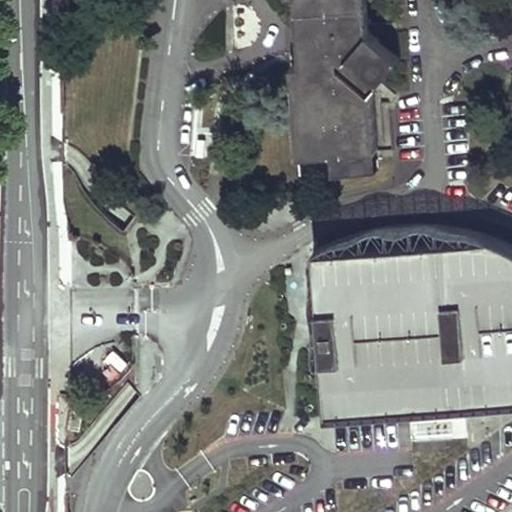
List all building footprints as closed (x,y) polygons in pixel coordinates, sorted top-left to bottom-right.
[(296,0),(300,58),(300,62),(292,62),(299,171),(331,169),(329,152),(373,149),(369,87),(396,56),(365,28),(363,0),(296,0)] [(373,149),(329,152),(331,169),(375,167),(373,149)] [(316,250),(328,417),(511,402),(511,251),(492,239),(316,250)] [(133,281),(131,281),(132,293),(135,293),(135,300),(146,299),(146,280),(133,281)] [(73,408),(68,427),(77,429),(82,412),(78,407),(73,408)]
